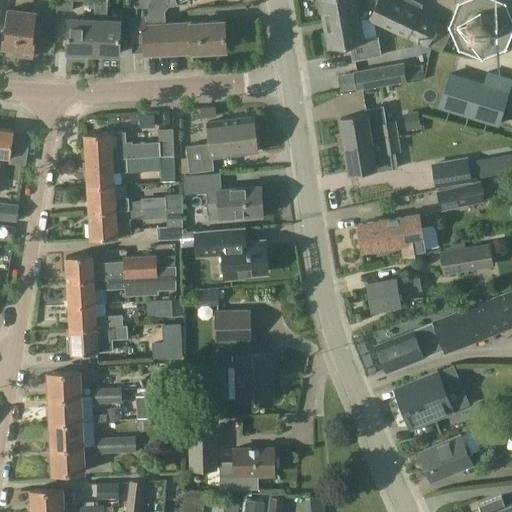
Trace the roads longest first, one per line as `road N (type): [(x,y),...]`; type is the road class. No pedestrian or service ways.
road 1 (tertiary): [(408,511),(331,334),(287,82)]
road 2 (residential): [(11,362),(53,99)]
road 3 (residential): [(53,99),(287,82)]
